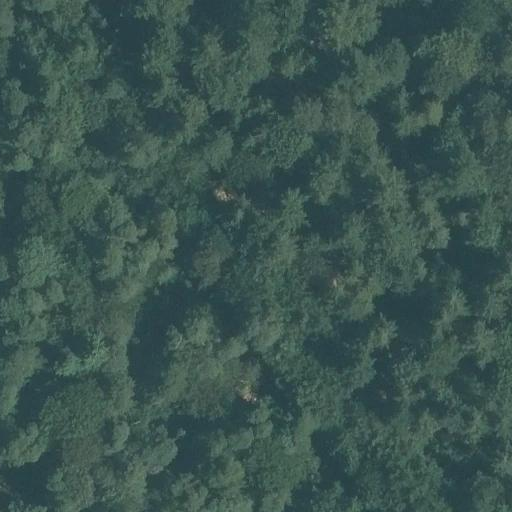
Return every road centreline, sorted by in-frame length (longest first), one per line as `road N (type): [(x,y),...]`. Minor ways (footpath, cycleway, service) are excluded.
road 1 (track): [(417,511),(245,263),(102,0)]
road 2 (track): [(9,0),(29,263),(21,511)]
